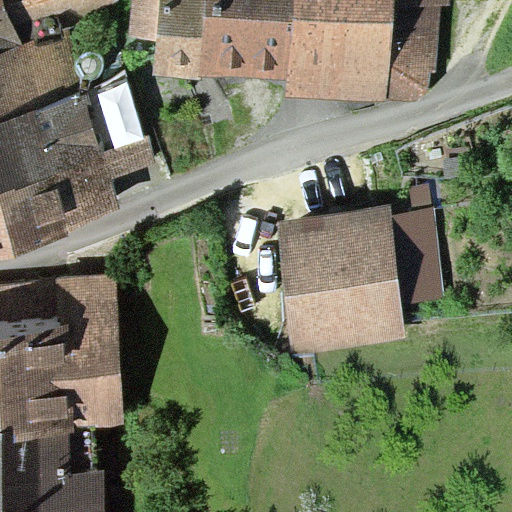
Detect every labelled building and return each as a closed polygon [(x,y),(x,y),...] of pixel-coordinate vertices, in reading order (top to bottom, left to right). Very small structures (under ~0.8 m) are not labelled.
[(0,0),(0,41),(68,26),(65,8),(101,0),(0,0)] [(214,64),(219,0),(177,0),(172,60),(214,64)] [(219,0),(214,64),(295,71),(302,0),(219,0)] [(431,84),(439,0),(302,0),(295,71),(431,84)] [(0,232),(109,208),(68,26),(0,41),(0,232)] [(393,208),(291,218),(304,342),(406,332),(402,294),(395,227),(393,208)] [(395,227),(402,294),(441,290),(434,223),(395,227)] [(66,315),(0,317),(0,421),(97,418),(127,417),(121,279),(64,281),(66,315)] [(0,511),(100,511),(97,418),(0,421),(0,511)]
